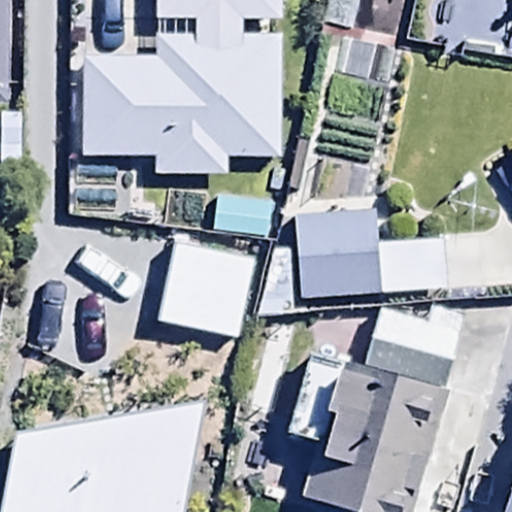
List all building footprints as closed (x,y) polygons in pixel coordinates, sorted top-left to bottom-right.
[(146,50),(74,51),(76,153),(145,152),(146,173),(227,171),(227,157),(274,156),(272,29),(233,30),(233,15),(274,15),(274,0),(150,0),(150,15),(186,14),(186,35),(146,35),(146,50)] [(367,0),(320,0),(314,26),(359,36),(367,0)] [(511,147),(508,150),(511,155),(511,167),(488,186),(511,219),(511,147)] [(139,176),(59,173),(57,225),(137,227),(139,176)] [(260,198),(206,196),(205,236),(259,238),(260,198)] [(368,212),(292,214),(295,302),(379,299),(444,297),(442,241),(369,244),(368,212)] [(280,426),(313,436),(294,499),(336,511),(398,511),(457,322),(379,299),(360,362),(338,355),(335,367),(301,356),(280,426)] [(511,511),(511,456),(495,511),(511,511)]
